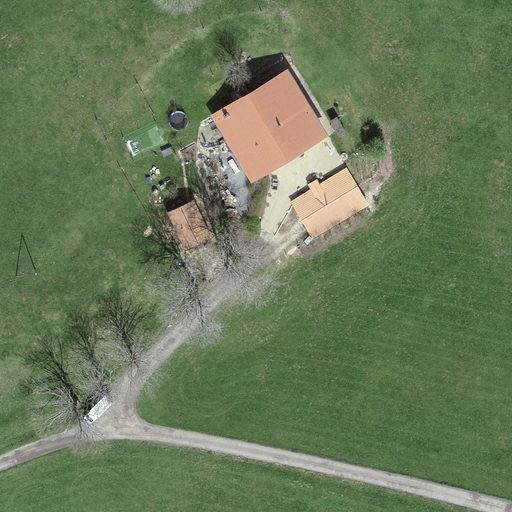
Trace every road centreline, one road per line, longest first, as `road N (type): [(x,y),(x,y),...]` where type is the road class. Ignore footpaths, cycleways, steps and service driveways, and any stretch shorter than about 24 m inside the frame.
road 1 (track): [(511,510),(111,425),(0,463)]
road 2 (track): [(111,425),(150,358),(232,271)]
